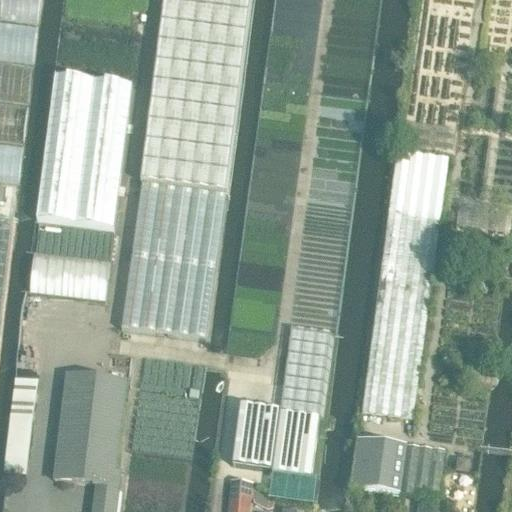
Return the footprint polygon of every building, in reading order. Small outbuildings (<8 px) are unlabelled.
[(164,0),(141,185),(227,196),(251,0),(164,0)] [(55,79),(37,223),(114,233),(132,89),(55,79)] [(415,425),(449,164),(398,157),(364,419),(415,425)] [(142,189),(121,332),(206,344),(227,201),(142,189)] [(0,321),(12,222),(0,221),(0,321)] [(330,337),(291,332),(280,413),(280,414),(319,419),(330,337)] [(93,511),(116,511),(121,476),(115,475),(126,386),(67,379),(54,483),(97,488),(93,511)] [(40,386),(16,383),(5,479),(27,482),(40,386)] [(191,394),(190,401),(197,402),(198,395),(191,394)] [(240,407),(232,468),(272,474),(311,479),(319,419),(280,414),(280,413),(240,407)] [(351,493),(400,499),(406,450),(357,444),(351,493)] [(233,485),(230,511),(248,511),(251,487),(233,485)]
